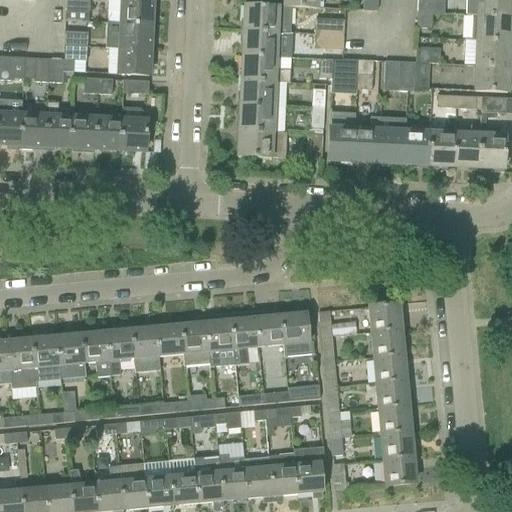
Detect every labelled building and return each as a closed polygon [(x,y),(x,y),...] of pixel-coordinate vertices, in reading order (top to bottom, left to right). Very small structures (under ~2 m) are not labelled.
[(64,0),(64,23),(87,24),(88,0),(64,0)] [(108,0),(107,24),(107,25),(150,27),(151,2),(108,0)] [(316,0),(283,0),(283,9),(290,9),(316,11),(316,0)] [(361,0),(362,2),(361,13),(376,13),(376,0),(361,0)] [(415,0),(415,15),(430,15),(430,16),(442,17),(442,16),(443,0),(440,0),(415,0)] [(465,0),(465,17),(509,19),(510,0),(465,0)] [(283,9),(276,9),(243,7),(242,33),(275,34),(275,35),(289,36),(290,9),(283,9)] [(415,15),(414,31),(430,31),(430,16),(430,15),(415,15)] [(509,19),(465,17),(464,42),(475,43),(508,44),(509,19)] [(313,36),(343,37),(344,22),(314,20),(313,36)] [(107,25),(107,24),(105,24),(104,50),(117,51),(149,52),(150,27),(107,25)] [(242,43),(241,58),(274,59),(275,35),(275,34),(242,33),(242,43)] [(63,48),(86,49),(86,35),(63,34),(63,48)] [(343,37),(313,36),(313,52),(318,52),(317,61),(330,62),(330,61),(342,61),(343,37)] [(508,44),(475,43),(474,68),(507,69),(508,44)] [(63,48),(62,62),(73,63),(85,63),(86,49),(63,48)] [(439,51),(429,50),(414,50),(414,65),(428,66),(438,66),(439,51)] [(149,52),(117,51),(116,76),(147,78),(149,52)] [(241,58),(240,83),(273,84),(288,85),(289,60),(274,59),(241,58)] [(0,59),(0,82),(11,83),(12,60),(0,59)] [(47,62),(33,61),(23,60),(22,82),(32,82),(32,84),(46,85),(47,62)] [(330,62),(317,61),(316,80),(329,80),(330,62)] [(330,61),(330,62),(329,80),(354,81),(355,62),(342,61),(330,61)] [(47,62),(46,85),(61,85),(61,74),(73,74),(73,63),(62,62),(47,62)] [(370,63),(355,62),(354,81),(356,81),(355,92),(369,92),(370,63)] [(73,63),(73,74),(84,75),(85,63),(73,63)] [(383,84),(399,85),(399,64),(384,63),(383,84)] [(414,65),(399,64),(399,85),(398,93),(413,94),(413,91),(414,65)] [(414,65),(413,91),(427,91),(428,66),(414,65)] [(507,69),(474,68),(473,93),(506,95),(507,69)] [(95,96),(96,82),(82,81),(81,96),(95,96)] [(96,82),(95,96),(110,97),(111,83),(96,82)] [(147,84),(122,82),(121,95),(146,97),(147,84)] [(240,83),(239,108),(272,109),(273,84),(240,83)] [(309,111),(321,112),(322,92),(310,92),(309,111)] [(444,97),(443,110),(454,111),(455,98),(444,97)] [(454,111),(466,111),(466,98),(455,98),(454,111)] [(480,99),(479,114),(504,115),(505,100),(480,99)] [(7,105),(0,104),(0,147),(18,148),(20,117),(6,116),(7,105)] [(45,105),(45,118),(43,149),(68,150),(70,119),(56,119),(56,106),(45,105)] [(239,108),(238,133),(270,134),(272,109),(239,108)] [(308,130),(321,131),(321,112),(309,111),(308,130)] [(328,115),(328,130),(326,163),(352,164),(353,131),(352,131),(353,116),(328,115)] [(18,152),(31,153),(37,149),(43,149),(45,118),(20,117),(18,148),(18,152)] [(68,150),(70,150),(69,152),(71,155),(82,155),(85,151),(93,152),(95,120),(70,119),(68,150)] [(95,120),(93,152),(118,153),(120,122),(95,120)] [(353,131),(352,164),(377,165),(379,120),(368,120),(368,132),(353,131)] [(404,121),(379,120),(377,165),(402,166),(404,121)] [(404,121),(402,166),(427,167),(428,135),(404,134),(404,121)] [(120,122),(118,153),(144,154),(145,123),(120,122)] [(285,135),(270,134),(238,133),(237,158),(284,161),(285,135)] [(428,135),(427,167),(452,169),(453,136),(428,135)] [(478,137),(453,136),(452,169),(477,170),(478,137)] [(320,138),(319,138),(309,137),(306,137),(304,161),(319,162),(320,138)] [(478,137),(477,170),(487,170),(487,172),(489,174),(502,175),(504,138),(478,137)] [(371,335),(399,333),(396,306),(368,309),(371,335)] [(241,315),(229,316),(232,352),(233,367),(248,366),(246,351),(257,350),(254,319),(243,320),(243,317),(241,315)] [(304,315),(279,317),(282,348),(283,359),(312,356),(311,344),(307,344),(304,315)] [(215,323),(204,324),(208,365),(209,369),(219,368),(217,354),(232,352),(229,316),(217,317),(215,320),(215,323)] [(282,348),(279,317),(254,319),(257,350),(282,348)] [(319,324),(320,340),(330,339),(329,323),(319,324)] [(194,325),(179,326),(182,357),(181,357),(182,368),(183,368),(208,365),(204,324),(196,325),(194,325)] [(179,326),(154,329),(157,359),(181,357),(182,357),(179,326)] [(154,329),(130,331),(132,362),(157,359),(154,329)] [(130,331),(105,333),(109,378),(119,377),(118,363),(132,362),(130,331)] [(109,378),(105,333),(80,336),(83,366),(94,365),(95,379),(109,378)] [(401,358),(399,333),(371,335),(373,361),(401,358)] [(83,366),(80,336),(55,338),(59,381),(84,379),(83,366)] [(55,338),(30,340),(34,384),(59,381),(55,338)] [(330,339),(320,340),(322,355),(332,354),(330,339)] [(34,384),(30,340),(5,343),(9,385),(10,391),(34,389),(34,384)] [(5,343),(0,343),(0,385),(9,385),(5,343)] [(401,358),(373,361),(375,386),(403,383),(401,358)] [(333,364),(323,365),(325,391),(335,390),(333,364)] [(403,383),(375,386),(378,411),(406,409),(403,383)] [(335,390),(325,391),(326,406),(336,405),(335,390)] [(309,402),(308,392),(286,394),(287,404),(309,402)] [(287,404),(286,394),(261,396),(262,406),(287,404)] [(262,406),(261,396),(250,397),(251,407),(262,406)] [(224,410),(223,400),(212,401),(213,411),(224,410)] [(213,411),(212,401),(201,402),(202,412),(213,411)] [(73,414),(70,414),(69,405),(61,405),(62,415),(63,425),(74,424),(73,414)] [(174,415),(173,405),(162,406),(163,416),(174,415)] [(162,406),(151,407),(152,417),(163,416),(162,406)] [(124,419),(123,409),(112,410),(113,420),(124,419)] [(299,409),(288,410),(289,420),(300,419),(299,409)] [(408,434),(406,409),(378,411),(380,436),(408,434)] [(112,410),(101,411),(102,421),(113,420),(112,410)] [(288,410),(263,412),(264,422),(289,420),(288,410)] [(264,422),(263,412),(252,413),(253,423),(264,422)] [(213,417),(214,426),(224,425),(224,432),(239,430),(238,414),(223,416),(213,417)] [(63,425),(62,415),(52,416),(52,426),(63,425)] [(327,416),(330,441),(340,440),(337,415),(327,416)] [(213,417),(201,418),(202,427),(214,426),(213,417)] [(23,418),(12,419),(13,429),(24,428),(23,418)] [(13,429),(12,419),(2,420),(2,430),(13,429)] [(174,421),(163,422),(164,432),(174,431),(174,421)] [(163,422),(138,424),(139,434),(140,438),(154,436),(154,433),(164,432),(163,422)] [(125,425),(113,426),(114,436),(126,435),(125,425)] [(114,436),(113,426),(102,427),(103,437),(114,436)] [(97,428),(90,429),(91,442),(99,441),(97,428)] [(64,431),(65,441),(75,439),(74,430),(64,431)] [(65,441),(64,431),(53,432),(54,442),(65,441)] [(408,434),(380,436),(382,462),(410,459),(408,434)] [(25,435),(14,436),(15,446),(22,445),(26,445),(25,435)] [(0,447),(15,446),(14,436),(0,437),(0,447)] [(331,458),(341,457),(340,440),(330,441),(331,458)] [(319,448),(291,451),(291,457),(292,465),(293,465),(296,497),(310,495),(320,495),(321,494),(319,464),(321,464),(319,448)] [(293,465),(292,465),(291,457),(267,459),(268,468),(271,505),(274,505),(274,504),(277,504),(277,502),(281,502),(281,498),(296,497),(293,465)] [(217,458),(192,461),(192,463),(193,475),(196,506),(211,505),(211,508),(216,508),(216,510),(219,509),(219,510),(222,509),(221,504),(217,458)] [(226,458),(217,458),(221,504),(246,501),(242,462),(242,460),(226,462),(226,458)] [(267,459),(242,462),(246,501),(261,500),(270,499),(271,499),(268,468),(267,459)] [(410,459),(382,462),(385,488),(413,486),(410,459)] [(192,461),(167,463),(171,508),(196,506),(193,475),(192,463),(192,461)] [(167,463),(142,466),(144,479),(146,511),(171,508),(167,463)] [(342,466),(332,466),(334,486),(344,485),(342,466)] [(107,470),(108,482),(94,484),(96,511),(121,511),(119,482),(118,469),(107,470)] [(80,485),(76,472),(68,473),(71,511),(96,511),(94,484),(80,485)] [(68,486),(44,488),(46,511),(71,511),(68,473),(67,473),(68,486)] [(132,511),(146,511),(144,479),(119,482),(121,511),(132,511)] [(46,511),(44,488),(19,491),(21,511),(46,511)] [(0,511),(21,511),(19,491),(0,492),(0,511)]
